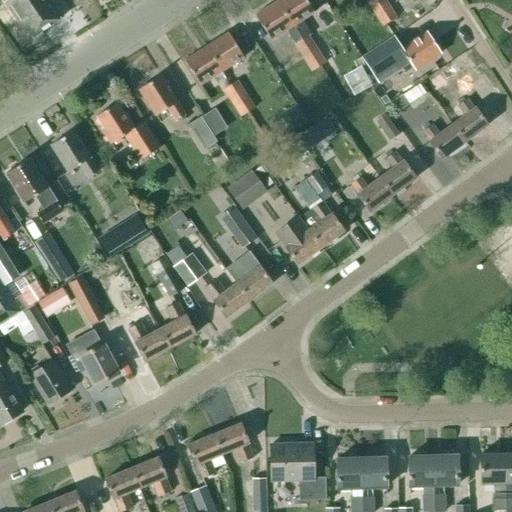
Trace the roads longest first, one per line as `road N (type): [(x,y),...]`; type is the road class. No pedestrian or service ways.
road 1 (residential): [(265,337),(511,158)]
road 2 (residential): [(0,472),(127,423),(265,337)]
road 3 (residential): [(511,409),(328,409),(265,337)]
road 4 (unclassified): [(33,94),(168,7)]
